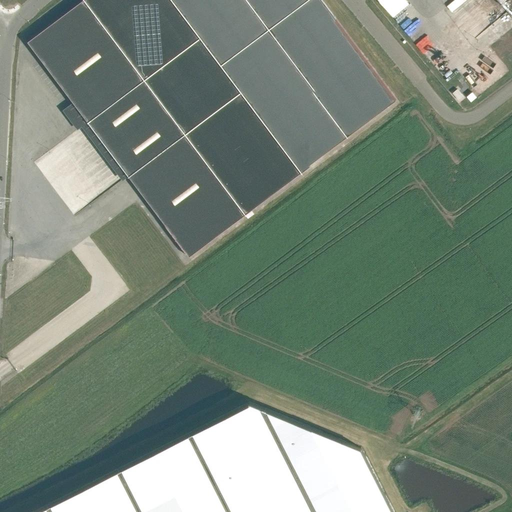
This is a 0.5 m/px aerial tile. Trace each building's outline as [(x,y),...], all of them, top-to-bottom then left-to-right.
[(171,0),(81,0),(26,42),(73,104),(64,111),(78,129),(87,122),(188,256),(244,214),(300,172),(171,0)] [(171,0),(300,172),(348,135),(396,99),(321,0),(171,0)] [(373,0),(386,19),(404,6),(400,0),(373,0)] [(448,12),(466,0),(449,0),(443,4),(448,12)] [(511,0),(499,0),(511,14),(511,0)] [(19,135),(26,135),(28,108),(21,108),(19,135)] [(393,511),(363,451),(361,448),(250,402),(31,511),(393,511)]
